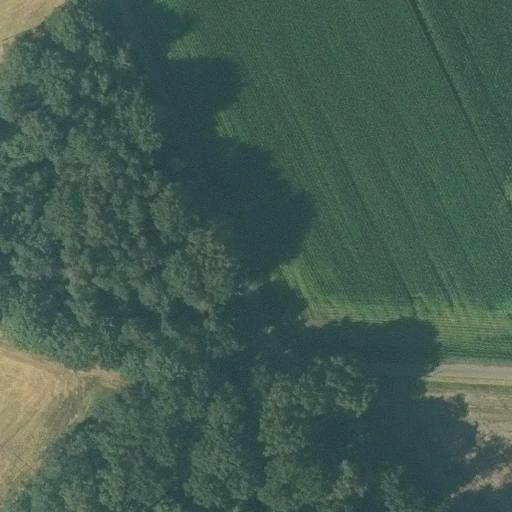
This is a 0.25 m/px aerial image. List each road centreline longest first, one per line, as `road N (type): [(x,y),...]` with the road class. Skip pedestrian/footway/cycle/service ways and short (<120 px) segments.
road 1 (unclassified): [(115,0),(281,366)]
road 2 (unclassified): [(511,373),(281,366)]
